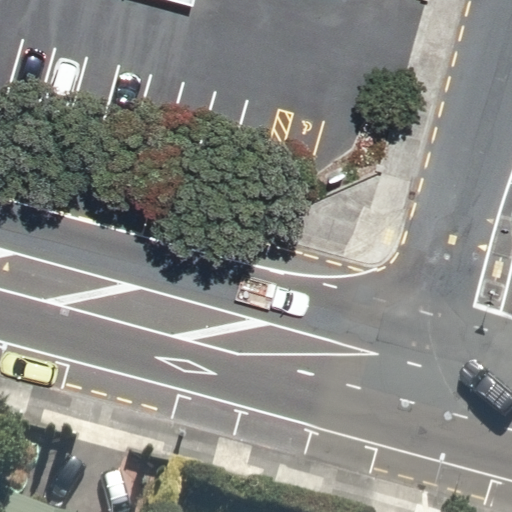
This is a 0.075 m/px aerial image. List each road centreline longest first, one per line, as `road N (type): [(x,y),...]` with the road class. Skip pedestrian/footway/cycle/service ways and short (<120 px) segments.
road 1 (secondary): [(0,268),(460,394)]
road 2 (residential): [(460,394),(511,207)]
